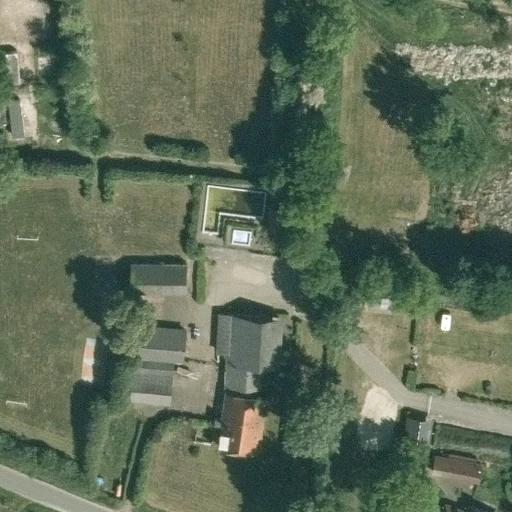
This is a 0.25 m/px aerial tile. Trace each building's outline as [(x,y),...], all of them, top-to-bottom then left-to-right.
[(29,0),(8,0),(11,12),(31,8),(29,0)] [(88,0),(89,14),(109,13),(107,0),(88,0)] [(465,41),(479,45),(484,47),(481,23),(459,23),(465,33),(465,41)] [(481,23),(484,47),(502,42),(508,28),(481,23)] [(279,102),(280,85),(260,85),(259,101),(279,102)] [(346,86),(346,108),(377,108),(377,87),(346,86)] [(15,100),(17,141),(38,140),(35,98),(15,100)] [(99,112),(99,133),(110,132),(109,112),(99,112)] [(278,138),(279,118),(270,118),(269,137),(278,138)] [(192,147),(204,148),(205,123),(193,123),(192,147)] [(363,144),(363,125),(343,126),(344,144),(363,144)] [(484,163),(485,148),(472,146),(468,188),(488,190),(491,164),(484,163)] [(354,167),(330,163),(330,188),(350,190),(354,167)] [(396,170),(396,178),(395,195),(433,201),(434,174),(396,170)] [(122,181),(122,203),(143,203),(143,181),(122,181)] [(285,206),(268,205),(266,229),(283,230),(285,206)] [(334,228),(356,229),(356,211),(335,210),(334,228)] [(427,218),(398,216),(393,237),(422,243),(427,218)] [(187,261),(130,260),(131,289),(187,290),(187,261)] [(215,418),(212,442),(233,445),(234,449),(242,451),(244,447),(259,449),(266,395),(231,390),(232,383),(266,385),(269,313),(219,311),(218,349),(228,349),(227,374),(226,392),(222,419),(215,418)] [(132,369),(133,369),(130,397),(170,401),(172,374),(178,374),(179,359),(183,360),(188,327),(137,321),(135,337),(132,369)] [(430,443),(433,419),(408,415),(404,439),(430,443)] [(458,459),(438,455),(434,472),(454,476),(458,459)] [(488,511),(466,504),(464,509),(446,502),(441,511),(488,511)]
